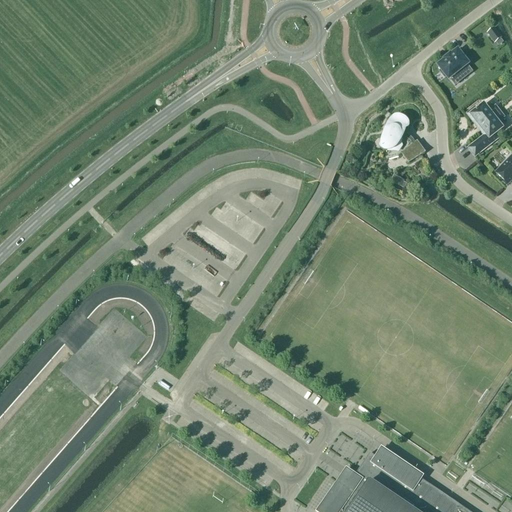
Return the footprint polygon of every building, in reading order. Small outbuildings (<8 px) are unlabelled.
[(499,35),(497,33),(494,28),(487,34),(495,44),(496,43),(500,40),(502,38),(499,35)] [(469,65),(458,52),(452,57),(451,56),(444,61),(445,62),(439,67),(442,71),(441,72),(445,78),(446,77),(449,80),(469,65)] [(476,112),(471,116),(486,135),(473,146),(479,154),(498,139),(495,135),(502,130),(497,123),(503,118),(495,108),(489,113),(484,106),(479,110),(478,110),(476,112)] [(408,130),(408,128),(408,127),(408,126),(408,125),(407,124),(407,123),(406,122),(405,121),(404,120),(403,119),(402,119),(400,118),(399,118),(398,118),(397,118),(395,118),(394,119),(393,120),(392,120),(391,121),(389,125),(387,128),(385,132),(384,135),(383,137),(383,139),(382,141),(381,141),(380,147),(381,149),(382,150),(383,150),(383,151),(384,152),(385,152),(386,158),(387,160),(389,159),(391,159),(393,159),(395,158),(397,157),(399,156),(400,155),(402,154),(409,164),(425,154),(417,143),(413,145),(410,142),(409,140),(407,138),(405,137),(404,136),(405,130),(405,129),(408,129),(408,130)] [(511,157),(496,174),(507,185),(511,180),(511,157)] [(404,182),(396,177),(393,183),(401,187),(404,182)] [(417,473),(382,449),(376,458),(370,454),(351,481),(343,475),(317,511),(468,511),(415,476),(417,473)]
